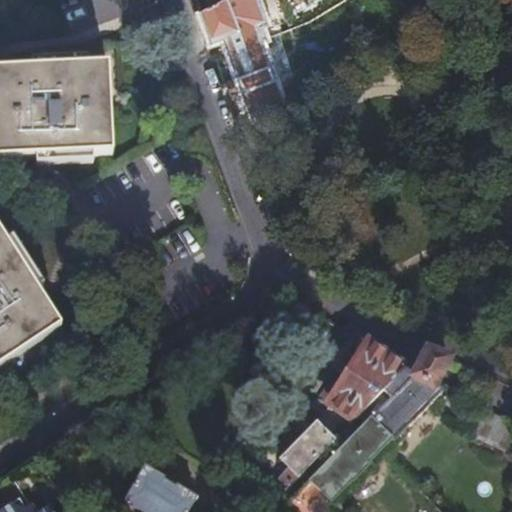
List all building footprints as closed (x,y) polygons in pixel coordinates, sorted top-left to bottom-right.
[(263,26),(252,0),(224,0),(201,13),(213,47),(225,42),(240,80),(227,86),(232,98),(244,93),(253,114),(240,119),(245,132),(283,106),(256,47),(263,45),(257,28),(263,26)] [(108,72),(0,76),(0,164),(102,160),(111,160),(108,72)] [(0,366),(57,332),(0,244),(0,366)] [(126,289),(108,300),(117,314),(134,302),(126,289)] [(382,394),(403,372),(367,348),(330,403),(355,421),(382,394)] [(413,378),(403,372),(382,394),(389,402),(307,486),(325,504),(346,483),(348,486),(365,469),(363,467),(386,444),(387,446),(437,394),(432,391),(446,362),(425,353),(413,378)] [(511,424),(477,412),(473,439),(511,453),(511,424)] [(279,460),(298,479),(333,443),(315,424),(279,460)] [(128,505),(124,511),(188,511),(196,499),(144,469),(125,504),(128,505)] [(49,511),(48,510),(44,511),(32,511),(9,478),(0,483),(0,511),(49,511)]
